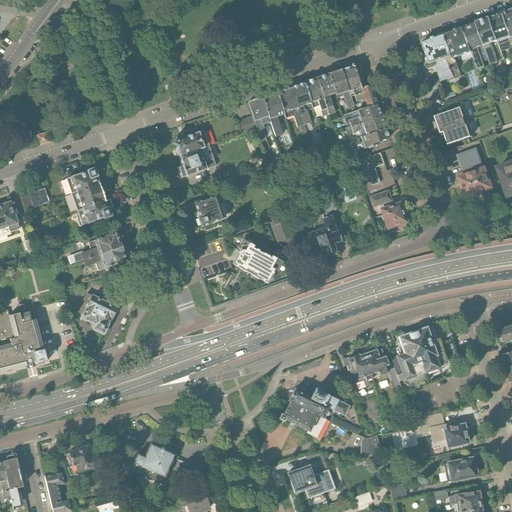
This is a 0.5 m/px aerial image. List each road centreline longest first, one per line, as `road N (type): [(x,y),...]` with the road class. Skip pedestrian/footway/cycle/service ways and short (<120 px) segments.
road 1 (primary): [(511,257),(374,286),(0,412)]
road 2 (primary): [(137,386),(390,297),(511,272)]
road 3 (secondary): [(137,386),(162,389),(245,372),(389,320),(467,303)]
road 4 (secondary): [(443,238),(193,328)]
road 5 (residential): [(125,130),(375,42)]
road 6 (residential): [(21,435),(193,392),(211,400),(226,431)]
road 7 (residential): [(193,328),(125,130)]
road 8 (residential): [(443,238),(375,42)]
road 9 (secondary): [(193,328),(0,398)]
road 10 (residential): [(511,478),(467,303)]
road 11 (primary): [(0,426),(137,386)]
road 12 (residential): [(0,174),(125,130)]
road 13 (residential): [(375,42),(498,0)]
